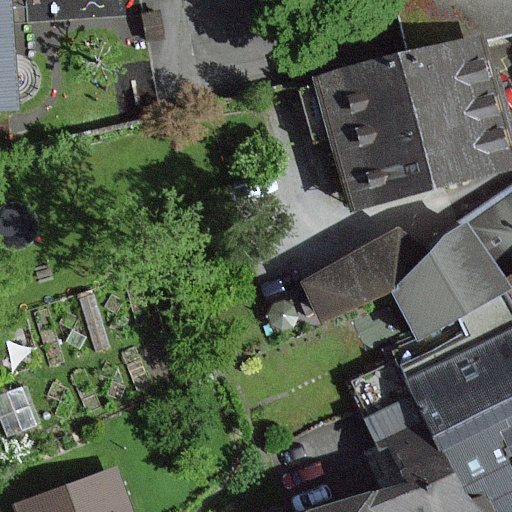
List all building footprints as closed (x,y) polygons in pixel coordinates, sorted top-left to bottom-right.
[(8,0),(0,0),(0,107),(12,107),(8,0)] [(479,39),(511,31),(511,0),(401,0),(394,2),(406,56),(479,39)] [(406,56),(318,76),(348,206),(509,169),(479,39),(406,56)] [(511,189),(467,216),(505,279),(511,274),(511,189)] [(410,335),(428,324),(505,279),(467,216),(436,234),(420,254),(385,293),(410,335)] [(295,285),(312,324),(385,293),(420,254),(394,230),(295,285)] [(505,494),(511,505),(511,291),(505,279),(428,324),(410,335),(401,341),(403,345),(495,500),(505,494)] [(487,511),(432,422),(380,443),(414,488),(306,511),(487,511)] [(130,511),(112,467),(17,506),(19,511),(130,511)]
